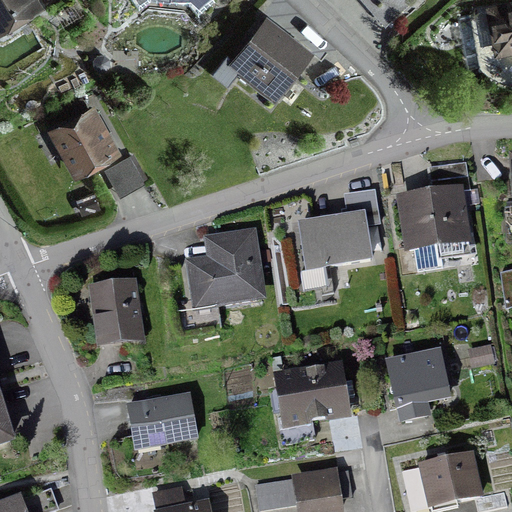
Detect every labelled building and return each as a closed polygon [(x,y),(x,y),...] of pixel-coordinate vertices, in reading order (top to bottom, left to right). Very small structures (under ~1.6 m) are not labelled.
[(0,0),(0,35),(1,35),(18,25),(14,19),(36,5),(32,0),(0,0)] [(511,6),(493,10),(492,4),(471,7),(472,14),(469,14),(478,66),(488,78),(500,85),(511,87),(511,6)] [(227,86),(238,72),(271,97),(292,70),(295,72),(311,52),(267,18),(234,61),(227,56),(213,74),(227,86)] [(114,151),(92,111),(54,132),(77,172),(114,151)] [(129,157),(116,165),(130,190),(143,182),(129,157)] [(461,207),(477,205),(474,191),(470,191),(466,163),(438,167),(442,196),(402,202),(409,251),(414,250),(417,273),(442,269),(441,260),(468,256),(461,207)] [(364,217),(301,227),(307,271),(370,261),(364,217)] [(195,307),(216,304),(217,307),(256,301),(249,255),(257,254),(254,233),(206,240),(209,259),(188,263),(195,307)] [(511,270),(496,275),(505,309),(511,307),(511,270)] [(92,292),(99,344),(142,338),(134,286),(92,292)] [(447,399),(438,355),(389,365),(401,423),(428,417),(425,403),(447,399)] [(339,369),(277,379),(284,418),(278,419),(283,446),(314,440),(311,422),(347,416),(344,400),(354,398),(352,383),(342,385),(339,369)] [(129,408),(136,447),(160,443),(160,446),(196,439),(189,397),(129,408)] [(0,444),(10,441),(0,408),(0,444)] [(477,511),(487,511),(507,507),(504,493),(480,498),(471,456),(446,462),(445,456),(438,457),(439,464),(402,472),(411,511),(417,511),(475,499),(477,511)] [(256,487),(260,511),(302,505),(302,511),(339,511),(338,500),(352,497),(348,472),(298,480),(256,487)] [(0,511),(54,511),(56,511),(49,491),(0,507),(0,511)] [(185,511),(181,491),(154,497),(157,511),(207,511),(206,506),(185,511)]
